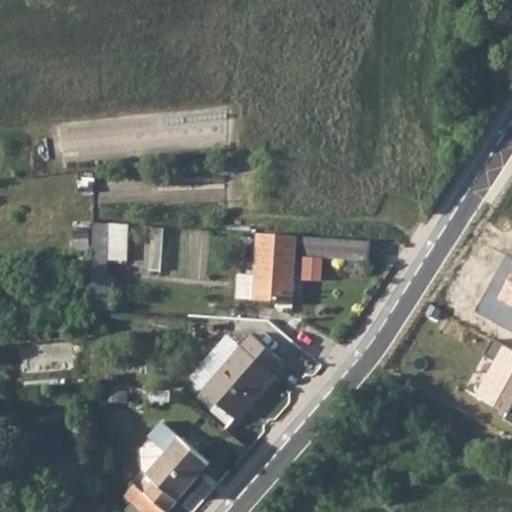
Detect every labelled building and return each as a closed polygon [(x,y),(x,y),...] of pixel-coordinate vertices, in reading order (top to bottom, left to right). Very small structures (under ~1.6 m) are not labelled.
[(108,310),(109,276),(110,224),(94,223),(93,252),(92,292),(92,309),(108,310)] [(150,271),(162,272),(165,228),(153,227),(150,271)] [(256,275),(254,300),(293,303),(298,236),(259,234),(256,275)] [(305,258),(322,259),(323,238),(306,237),(305,258)] [(323,238),(322,259),(371,262),(372,241),(323,238)] [(93,252),(79,252),(78,290),(92,292),(93,252)] [(511,273),(497,299),(511,307),(511,273)] [(240,274),(238,299),(254,300),(256,275),(240,274)] [(115,311),(116,277),(109,276),(108,310),(115,311)] [(236,419),(286,363),(254,335),(242,348),(204,390),(236,419)] [(229,336),(191,378),(204,390),(242,348),(229,336)] [(511,352),(505,349),(478,398),(508,414),(505,421),(511,424),(511,352)] [(168,454),(138,488),(164,511),(167,511),(211,463),(182,438),(182,439),(163,422),(149,437),(168,454)] [(67,430),(51,432),(52,451),(69,450),(67,430)] [(126,496),(144,511),(164,511),(138,488),(135,485),(126,496)]
